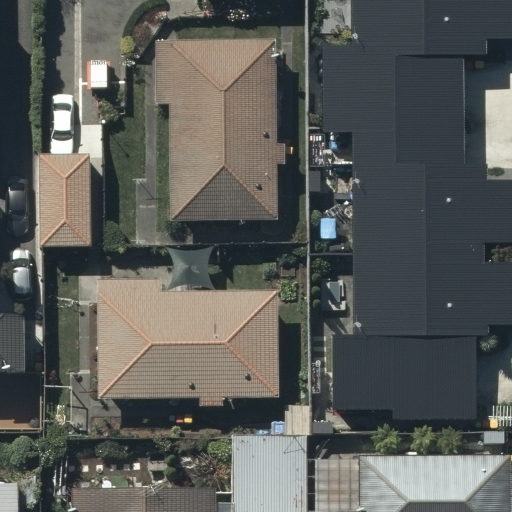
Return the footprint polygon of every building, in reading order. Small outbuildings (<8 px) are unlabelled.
[(292,0),(201,0),(201,11),(293,11),(292,0)] [(511,0),(358,0),(359,46),(330,46),(331,125),(360,125),(361,338),(336,338),(336,413),(475,412),(475,320),(511,319),(511,184),(468,185),(467,49),(511,49),(511,0)] [(272,50),(152,52),(153,118),(168,117),(169,230),(274,229),(272,50)] [(88,164),(39,165),(39,258),(88,258),(88,164)] [(163,290),(94,290),(94,410),(194,410),(194,416),(222,416),(222,408),(274,408),(274,303),(163,303),(163,290)] [(0,390),(21,390),(21,371),(37,371),(37,321),(21,321),(20,331),(0,331),(0,390)] [(305,511),(305,445),(231,444),(230,511),(305,511)] [(510,511),(511,463),(356,464),(356,471),(314,471),(314,511),(510,511)] [(210,511),(210,501),(69,499),(69,511),(210,511)]
